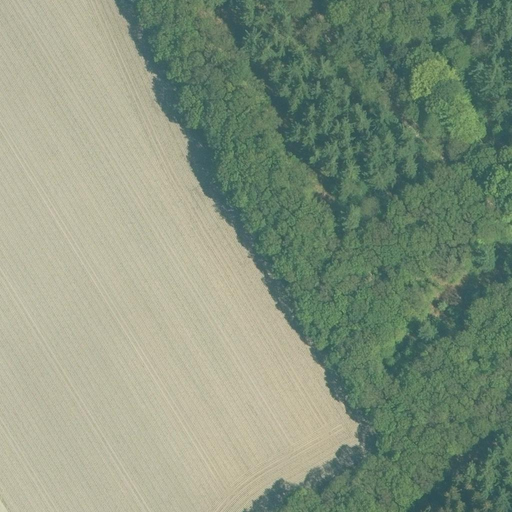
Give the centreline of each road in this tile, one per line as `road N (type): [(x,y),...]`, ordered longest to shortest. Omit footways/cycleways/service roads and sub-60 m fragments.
road 1 (track): [(511,215),(387,97),(309,0)]
road 2 (track): [(393,407),(387,452),(375,466),(292,511)]
